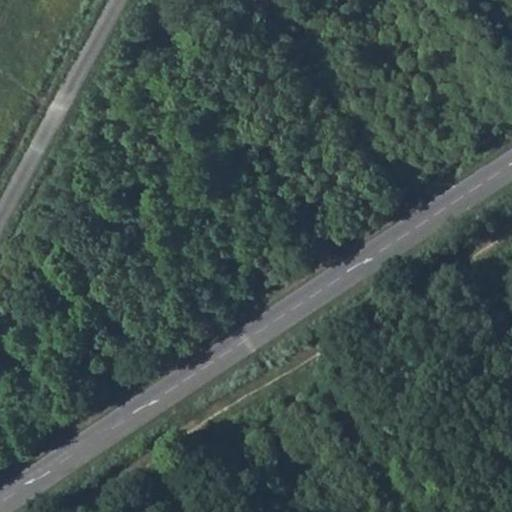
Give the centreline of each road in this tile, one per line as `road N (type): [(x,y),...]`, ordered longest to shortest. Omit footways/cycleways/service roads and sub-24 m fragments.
road 1 (tertiary): [(0,503),(511,166)]
road 2 (track): [(511,231),(68,511)]
road 3 (unclassified): [(117,0),(0,221)]
